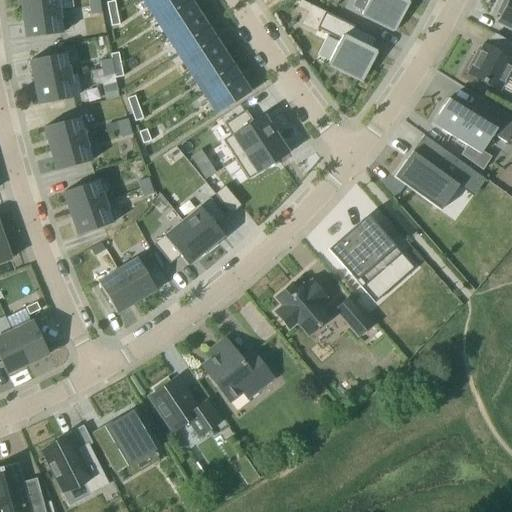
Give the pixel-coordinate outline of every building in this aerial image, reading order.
[(59,12),(57,0),(20,0),(23,16),(59,12)] [(142,0),(153,17),(178,0),(142,0)] [(198,15),(188,0),(178,0),(153,17),(165,36),(198,15)] [(395,32),(404,14),(407,6),(409,4),(407,3),(404,1),(404,0),(368,0),(363,12),(361,15),(395,32)] [(501,15),(497,23),(511,29),(511,0),(508,0),(508,1),(505,0),(504,0),(497,14),(501,15)] [(109,17),(117,15),(114,2),(106,3),(109,17)] [(101,14),(100,6),(89,7),(90,15),(101,14)] [(59,12),(23,16),(26,39),(62,34),(59,12)] [(376,54),(375,53),(371,51),(378,39),(325,13),(317,29),(340,40),(328,65),(362,82),(371,64),(375,56),(376,54)] [(117,15),(109,17),(111,27),(119,25),(117,15)] [(210,34),(198,15),(165,36),(178,55),(210,34)] [(223,53),(210,34),(178,55),(190,74),(223,53)] [(511,67),(511,43),(494,34),(488,47),(484,45),(477,59),(474,57),(467,70),(470,71),(468,75),(498,91),(511,67)] [(223,53),(190,74),(203,93),(235,72),(223,53)] [(70,76),(65,54),(29,61),(34,83),(70,76)] [(118,54),(110,55),(113,68),(121,67),(118,54)] [(110,60),(100,62),(101,70),(112,67),(110,60)] [(112,67),(101,70),(103,78),(114,75),(112,67)] [(121,67),(113,68),(115,79),(123,77),(121,67)] [(203,93),(216,113),(248,92),(235,72),(203,93)] [(70,76),(34,83),(38,106),(74,98),(70,76)] [(135,96),(127,99),(131,112),(139,109),(135,96)] [(506,144),(511,133),(511,118),(480,98),(470,114),(448,100),(432,125),(480,155),(492,135),(506,144)] [(139,109),(131,112),(135,122),(143,119),(139,109)] [(231,136),(223,141),(235,161),(276,135),(268,122),(264,117),(263,115),(252,122),(245,111),(224,125),(231,136)] [(50,149),(85,140),(79,118),(44,128),(50,149)] [(119,131),(129,128),(127,120),(117,123),(119,131)] [(129,128),(119,131),(121,138),(131,135),(129,128)] [(146,130),(139,133),(143,144),(150,142),(146,130)] [(276,135),(235,161),(248,180),(288,154),(287,152),(284,147),(276,135)] [(406,161),(393,178),(440,212),(458,187),(458,186),(454,183),(465,168),(465,167),(423,136),(421,139),(425,141),(415,155),(412,152),(406,161)] [(50,149),(56,172),(91,162),(85,140),(50,149)] [(138,182),(140,190),(150,186),(148,179),(138,182)] [(70,215),(104,202),(97,181),(63,193),(70,215)] [(153,194),(150,186),(140,190),(143,198),(153,194)] [(224,187),(214,195),(230,215),(241,207),(224,187)] [(211,196),(181,222),(202,251),(222,234),(214,224),(225,216),(211,196)] [(104,202),(70,215),(78,236),(112,224),(104,202)] [(387,235),(370,214),(329,249),(362,289),(383,270),(395,285),(414,269),(387,235)] [(181,222),(151,247),(166,266),(176,257),(183,268),(202,251),(181,222)] [(106,252),(113,248),(107,238),(100,242),(106,252)] [(0,264),(10,261),(2,239),(0,240),(0,264)] [(106,252),(100,242),(93,247),(99,256),(106,252)] [(137,259),(117,271),(136,302),(155,290),(137,259)] [(116,314),(136,302),(117,271),(98,283),(116,314)] [(324,298),(316,288),(311,282),(304,288),(302,286),(301,287),(297,291),(292,285),(291,285),(288,288),(276,299),(283,307),(282,307),(275,313),(280,319),(289,329),(296,322),(296,323),(308,336),(308,335),(319,326),(329,317),(317,304),(318,304),(324,298)] [(366,321),(355,308),(348,300),(347,300),(336,310),(335,310),(357,336),(370,326),(366,321)] [(29,316),(40,310),(36,303),(25,308),(29,316)] [(0,333),(9,330),(5,318),(0,319),(0,333)] [(32,323),(11,333),(27,366),(47,356),(32,323)] [(0,361),(6,376),(27,366),(11,333),(0,337),(0,361)] [(251,352),(241,360),(225,340),(211,351),(215,357),(202,367),(229,402),(242,392),(247,399),(273,379),(251,352)] [(156,393),(150,397),(173,431),(184,424),(187,428),(191,425),(199,437),(220,423),(206,402),(196,409),(176,380),(170,384),(167,380),(153,390),(156,393)] [(132,409),(108,422),(119,439),(109,444),(118,459),(128,454),(131,460),(154,446),(132,409)] [(68,438),(42,451),(63,492),(83,481),(90,494),(108,485),(87,444),(75,450),(68,438)] [(0,511),(42,511),(37,488),(26,490),(25,486),(22,486),(17,465),(0,469),(0,511)]
